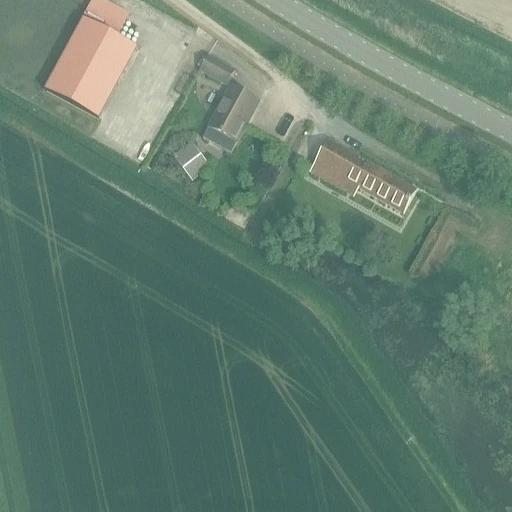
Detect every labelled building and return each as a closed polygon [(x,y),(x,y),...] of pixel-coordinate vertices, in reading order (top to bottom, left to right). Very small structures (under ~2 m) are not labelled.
[(100,0),(93,0),(85,16),(105,27),(104,29),(119,36),(130,16),(100,0)] [(137,51),(84,23),(46,93),(99,121),(137,51)] [(200,73),(227,87),(234,73),(208,59),(200,73)] [(231,89),(221,107),(203,141),(231,156),(259,104),(231,89)] [(329,143),(319,161),(312,174),(354,197),(358,190),(403,216),(416,193),(329,143)]
